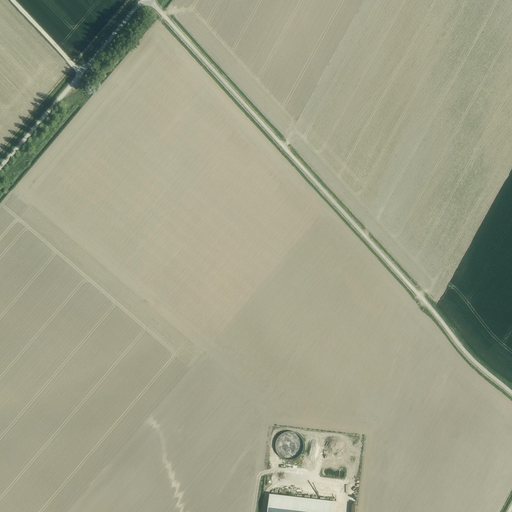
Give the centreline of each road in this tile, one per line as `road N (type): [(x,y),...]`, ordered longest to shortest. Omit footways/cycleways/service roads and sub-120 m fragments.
road 1 (unclassified): [(511,395),(466,354),(148,0)]
road 2 (unclassified): [(143,0),(0,168)]
